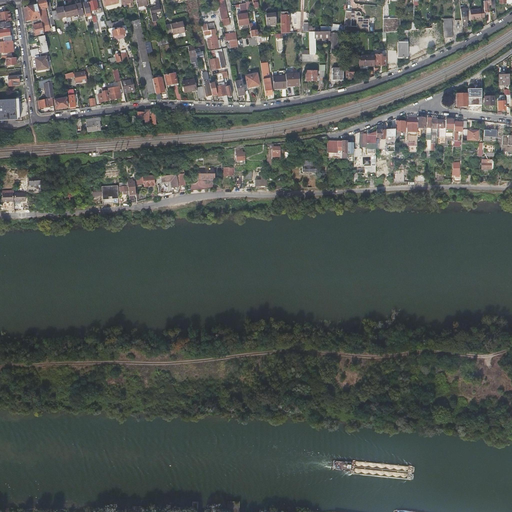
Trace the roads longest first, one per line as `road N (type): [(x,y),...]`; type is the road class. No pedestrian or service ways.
road 1 (residential): [(17,0),(35,120),(150,106),(262,108),(336,96),(449,53),(511,17)]
road 2 (residential): [(511,190),(231,193),(0,214)]
road 3 (track): [(511,349),(0,366)]
